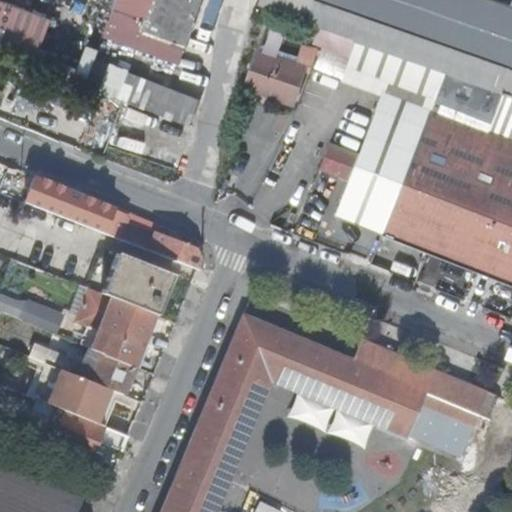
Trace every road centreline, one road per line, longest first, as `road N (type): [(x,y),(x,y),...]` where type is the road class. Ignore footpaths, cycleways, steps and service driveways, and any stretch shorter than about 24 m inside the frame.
road 1 (residential): [(242,239),(131,511)]
road 2 (residential): [(242,239),(511,343)]
road 3 (residential): [(0,143),(242,239)]
road 4 (unknown): [(188,218),(239,0)]
